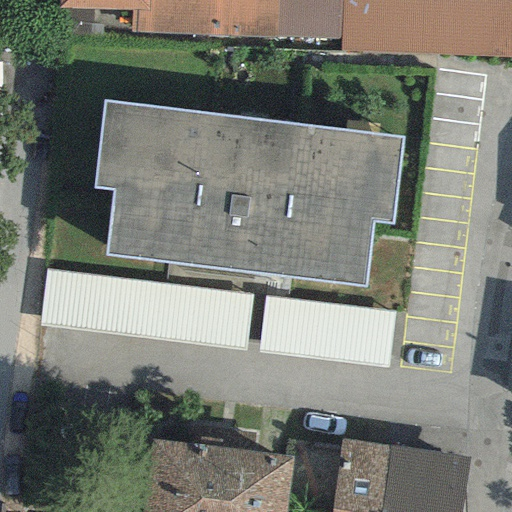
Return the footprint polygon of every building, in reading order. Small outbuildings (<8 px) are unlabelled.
[(55,0),(56,6),(129,9),(129,29),(339,39),(340,0),(55,0)] [(510,0),(340,0),(339,39),(338,50),(508,58),(510,0)] [(112,192),(105,255),(360,286),(367,223),(388,226),(399,139),(103,103),(92,189),(112,192)] [(250,297),(45,272),(38,327),(243,352),(250,297)] [(263,298),(256,351),(389,367),(395,313),(263,298)] [(285,511),(294,458),(150,437),(139,511),(285,511)] [(380,511),(392,447),(340,440),(328,511),(380,511)] [(460,511),(468,461),(392,447),(380,511),(460,511)]
